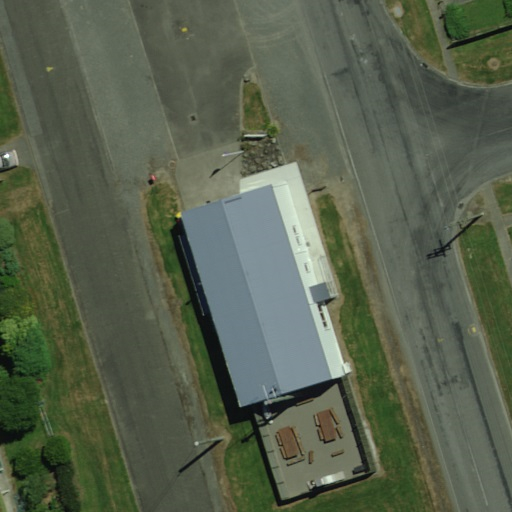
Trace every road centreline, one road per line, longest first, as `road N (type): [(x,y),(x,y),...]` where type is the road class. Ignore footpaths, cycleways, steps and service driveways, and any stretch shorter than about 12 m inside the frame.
road 1 (residential): [(25,0),(180,511)]
road 2 (tertiary): [(390,165),(496,511)]
road 3 (tertiary): [(336,0),(390,165)]
road 4 (residential): [(390,165),(511,128)]
